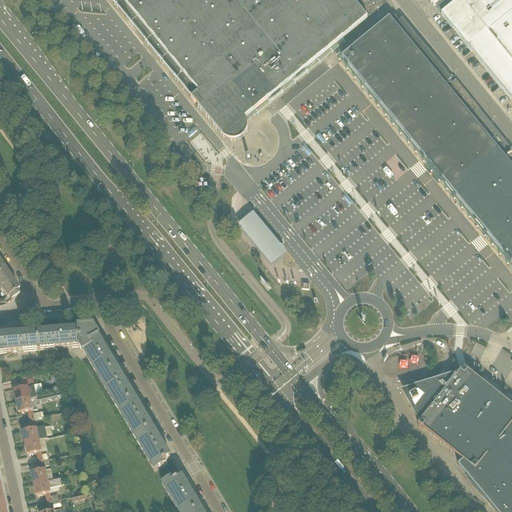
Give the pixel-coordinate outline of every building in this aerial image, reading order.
[(112,0),(193,99),(191,100),(194,104),(195,103),(224,138),(226,136),(229,137),(232,138),(235,138),(236,139),(237,140),(238,140),(239,140),(240,140),(241,140),(242,139),(243,138),(244,136),(244,135),(244,134),(244,133),(243,133),(243,132),(243,129),(243,126),(242,123),(266,103),(271,99),(278,93),(322,57),(327,53),(332,49),(367,20),(352,1),(353,0),(112,0)] [(368,0),(360,0),(356,3),(369,19),(386,4),(382,0),(375,0),(371,4),(368,0)] [(459,0),(460,0),(441,16),(467,48),(511,10),(511,0),(428,0),(435,7),(443,0),(459,0)] [(511,10),(467,48),(511,102),(511,10)] [(343,59),(511,264),(511,265),(511,168),(502,157),(511,150),(478,109),(469,97),(456,81),(455,82),(446,89),(441,83),(398,31),(408,23),(399,13),(390,21),(343,59)] [(374,173),(381,182),(396,170),(389,161),(374,173)] [(285,252),(251,212),(236,225),(269,265),(285,252)] [(5,272),(0,275),(0,291),(6,300),(3,302),(6,306),(19,297),(16,294),(19,292),(8,277),(5,272)] [(100,338),(94,328),(79,330),(79,331),(80,346),(79,346),(79,348),(78,348),(79,349),(80,349),(80,350),(99,339),(100,338)] [(79,331),(54,333),(38,334),(39,349),(54,348),(54,350),(72,349),(72,346),(79,346),(80,346),(79,331)] [(38,334),(21,336),(0,337),(0,355),(1,356),(0,355),(0,352),(6,352),(7,354),(24,353),(24,350),(39,349),(38,334)] [(99,339),(80,350),(83,355),(84,354),(99,380),(117,369),(99,339)] [(117,369),(99,380),(117,410),(135,399),(117,369)] [(57,374),(50,378),(53,383),(60,380),(57,374)] [(429,388),(407,397),(422,423),(421,423),(467,460),(459,467),(495,511),(511,511),(511,415),(465,378),(466,377),(465,377),(464,377),(461,375),(462,374),(461,374),(460,375),(461,375),(434,386),(434,385),(429,387),(429,388)] [(35,387),(14,392),(17,403),(36,399),(36,400),(37,399),(35,387)] [(57,395),(61,391),(57,387),(53,390),(57,395)] [(38,400),(39,405),(62,399),(61,395),(38,400)] [(29,413),(32,413),(38,411),(36,400),(36,399),(17,403),(19,415),(29,413)] [(135,399),(117,410),(135,440),(153,429),(135,399)] [(34,421),(42,420),(45,419),(44,413),(33,416),(28,416),(30,422),(34,421)] [(36,430),(33,431),(23,433),(25,445),(38,442),(39,442),(48,440),(45,428),(36,430)] [(135,440),(155,473),(163,468),(162,465),(166,463),(166,462),(170,459),(153,429),(135,440)] [(66,443),(64,444),(65,448),(67,447),(68,451),(78,449),(77,445),(78,445),(77,441),(76,441),(75,437),(65,439),(66,443)] [(38,455),(41,454),(39,442),(38,442),(25,445),(28,457),(38,455)] [(44,471),(42,472),(32,474),(34,486),(47,483),(44,471)] [(91,475),(86,481),(90,484),(95,478),(91,475)] [(171,481),(163,486),(178,511),(195,511),(200,509),(182,479),(177,482),(177,481),(173,484),(171,481)] [(47,496),(49,495),(49,490),(63,487),(62,480),(47,483),(34,486),(37,498),(47,496)] [(87,495),(71,499),(72,504),(88,500),(87,495)]
